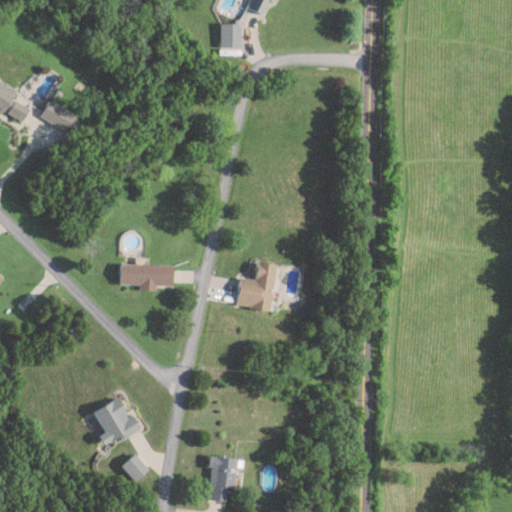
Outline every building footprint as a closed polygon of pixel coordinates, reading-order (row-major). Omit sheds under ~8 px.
[(249,0),(247,6),(262,12),(266,0),(249,0)] [(239,45),(239,21),(219,21),(219,45),(239,45)] [(0,111),(15,90),(0,79),(0,111)] [(20,119),(29,105),(14,97),(6,111),(20,119)] [(72,133),(81,117),(47,98),(38,114),(72,133)] [(268,308),(274,261),(256,259),(253,277),(238,275),(234,303),(268,308)] [(171,261),(119,261),(119,284),(171,284),(171,261)] [(137,428),(120,395),(93,409),(110,442),(137,428)] [(121,464),(134,480),(148,468),(134,452),(121,464)] [(208,498),(227,498),(227,487),(235,487),(235,456),(209,455),(208,498)]
